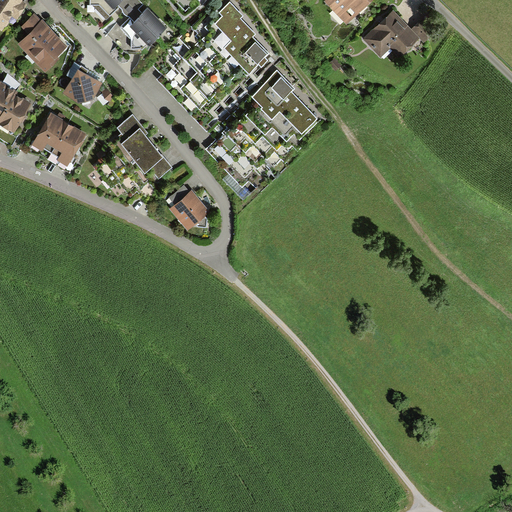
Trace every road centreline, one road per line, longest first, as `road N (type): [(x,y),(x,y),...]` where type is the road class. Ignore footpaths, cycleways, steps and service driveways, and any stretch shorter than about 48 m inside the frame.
road 1 (residential): [(212,258),(227,217),(221,197),(47,0)]
road 2 (track): [(423,505),(285,326),(212,258)]
road 3 (residential): [(212,258),(0,156)]
road 4 (track): [(255,0),(332,117)]
